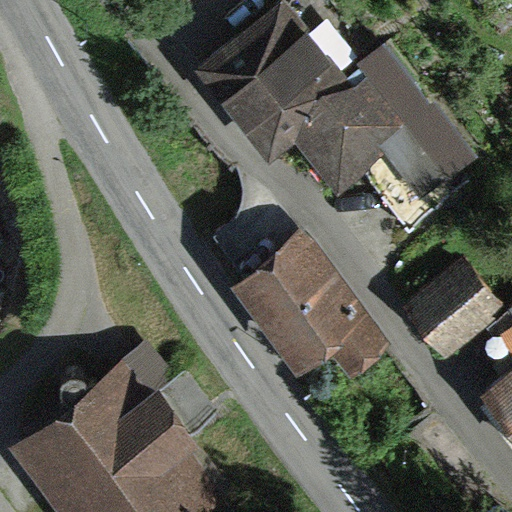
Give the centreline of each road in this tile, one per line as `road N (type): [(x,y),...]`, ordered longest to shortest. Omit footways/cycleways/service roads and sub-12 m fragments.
road 1 (residential): [(113,0),(208,117),(277,184),(511,479)]
road 2 (tertiary): [(362,511),(172,248),(27,0)]
